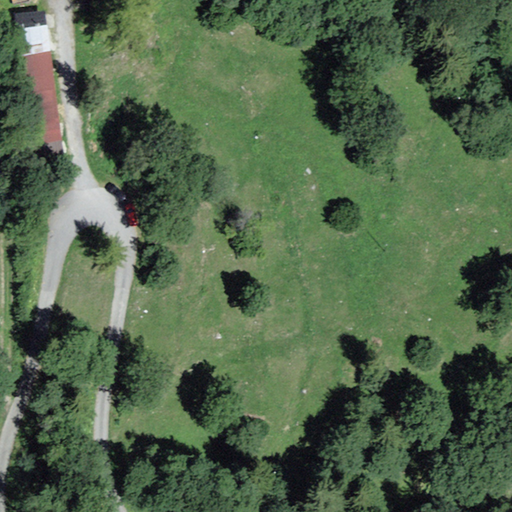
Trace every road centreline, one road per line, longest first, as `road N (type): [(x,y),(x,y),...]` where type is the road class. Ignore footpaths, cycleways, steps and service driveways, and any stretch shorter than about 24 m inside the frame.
road 1 (unclassified): [(113,511),(98,480),(123,257),(115,233),(91,219),(58,225),(0,473)]
road 2 (track): [(98,480),(131,426),(187,382),(438,307),(508,234)]
